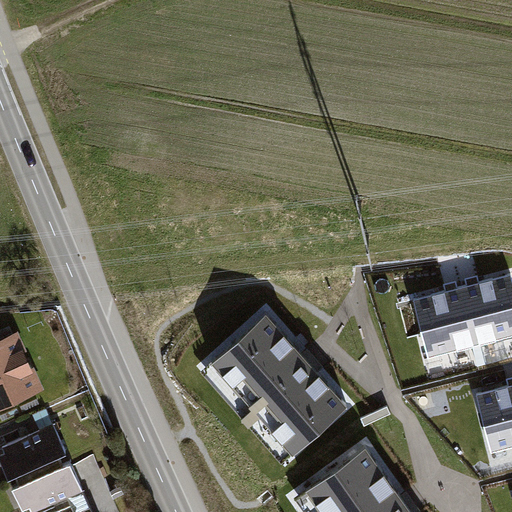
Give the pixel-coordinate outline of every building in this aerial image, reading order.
[(511,275),(419,299),(434,356),(511,336),(511,275)] [(215,359),(293,446),(343,402),(301,356),(295,362),(258,320),(215,359)] [(0,414),(45,395),(19,335),(0,343),(0,414)] [(511,384),(479,393),(493,450),(511,445),(511,384)] [(54,424),(2,447),(5,453),(0,455),(0,457),(9,477),(15,474),(17,481),(69,458),(54,424)] [(309,487),(326,511),(413,511),(366,446),(309,487)] [(69,458),(17,481),(20,486),(14,489),(24,511),(30,508),(31,511),(37,511),(84,492),(69,458)]
